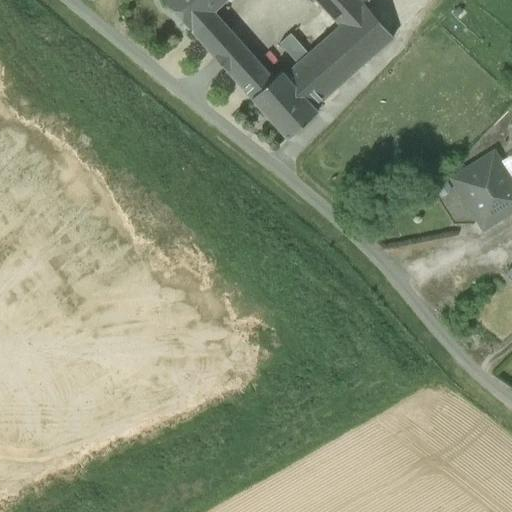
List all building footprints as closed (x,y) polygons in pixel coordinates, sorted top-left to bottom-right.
[(164,0),(179,16),(192,31),(214,12),(227,0),(164,0)] [(365,4),(360,0),(315,0),(340,27),(341,26),(365,4)] [(365,4),(341,26),(340,27),(309,54),(298,64),(285,75),(314,108),(394,37),(365,5),(365,4)] [(238,40),(214,12),(192,31),(215,57),(215,58),(216,59),(238,40)] [(309,54),(291,34),(280,44),(298,64),(309,54)] [(238,40),(216,59),(226,70),(248,50),(238,40)] [(248,50),(226,70),(227,71),(252,98),(273,79),(248,50)] [(252,98),(253,100),(287,137),(286,138),(288,139),(318,112),(314,108),(285,75),(282,72),(273,79),(252,98)] [(493,154),(473,167),(480,179),(501,166),(493,154)] [(511,184),(501,166),(480,179),(473,167),(453,180),(484,228),(511,210),(511,184)]
